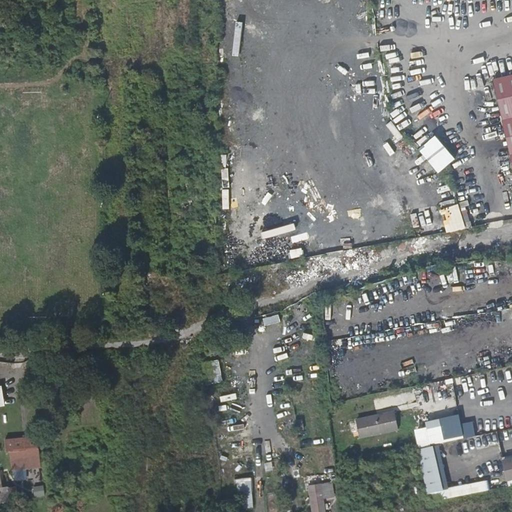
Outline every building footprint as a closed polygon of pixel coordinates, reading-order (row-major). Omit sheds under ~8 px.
[(511,74),(493,79),(502,120),(511,117),(511,74)] [(511,117),(502,120),(508,154),(511,153),(511,117)] [(438,173),(456,159),(436,134),(418,148),(438,173)] [(470,229),(468,208),(460,209),(459,205),(442,207),(445,232),(470,229)] [(264,317),(266,325),(281,321),(279,313),(264,317)] [(219,359),(206,361),(209,382),(222,380),(219,359)] [(0,377),(11,378),(10,366),(0,366),(0,377)] [(442,395),(440,387),(432,388),(433,393),(434,396),(442,395)] [(425,397),(428,397),(427,391),(415,393),(414,392),(403,394),(405,406),(426,402),(425,397)] [(402,405),(400,396),(387,399),(388,408),(402,405)] [(386,426),(385,422),(358,428),(359,436),(385,430),(385,426),(386,426)] [(38,460),(37,448),(11,451),(12,463),(22,462),(38,460)] [(511,475),(511,456),(502,459),(506,477),(511,475)] [(252,478),(236,478),(237,508),(253,508),(252,478)] [(307,484),(311,511),(325,511),(323,498),(335,497),(332,480),(307,484)] [(444,488),(446,498),(456,496),(468,493),(482,491),(485,490),(484,480),(444,488)] [(32,486),(33,498),(45,497),(43,485),(32,486)]
